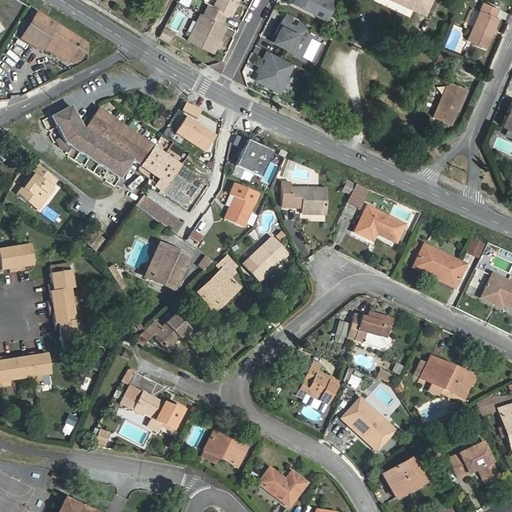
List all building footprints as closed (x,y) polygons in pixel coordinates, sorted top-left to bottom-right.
[(228,15),(236,0),(213,0),(210,5),(228,15)] [(293,0),(293,1),(327,19),(337,0),(293,0)] [(391,0),(425,15),(432,0),(391,0)] [(487,49),(499,19),(496,18),(499,9),(482,2),(466,40),(487,49)] [(41,51),(43,47),(69,63),(74,55),(80,60),(87,49),(87,44),(37,12),(21,38),(41,51)] [(179,30),(185,16),(178,13),(172,27),(179,30)] [(209,53),(223,26),(200,14),(196,20),(194,19),(187,32),(189,33),(186,40),(209,53)] [(304,28),(282,17),(275,31),(276,32),(272,39),(292,50),(304,28)] [(159,38),(170,44),(176,32),(164,27),(159,38)] [(277,91),(291,64),(265,50),(262,58),(264,59),(254,79),(277,91)] [(444,66),(449,56),(440,52),(435,61),(444,66)] [(450,125),(466,89),(448,82),(433,118),(450,125)] [(182,111),(197,119),(202,110),(186,102),(182,111)] [(511,130),(511,102),(502,126),(511,130)] [(136,162),(85,128),(70,103),(48,115),(64,144),(123,183),(136,162)] [(154,147),(155,146),(98,109),(85,128),(136,162),(141,165),(154,147)] [(176,132),(206,151),(216,135),(187,116),(176,132)] [(262,179),(274,153),(246,140),(234,166),(262,179)] [(205,185),(206,184),(154,147),(141,165),(140,165),(160,179),(156,186),(160,189),(158,192),(165,196),(167,194),(185,205),(200,183),(205,185)] [(46,194),(57,180),(37,165),(32,172),(35,174),(23,190),(22,188),(17,195),(37,210),(48,195),(46,194)] [(325,214),(326,189),(290,188),(290,183),(281,183),(281,207),(301,208),(301,214),(325,214)] [(243,227),(258,194),(234,184),(230,194),(235,196),(225,219),(243,227)] [(369,190),(356,184),(346,204),(359,210),(369,190)] [(181,225),(141,197),(135,205),(175,233),(181,225)] [(395,243),(403,225),(366,207),(354,232),(372,241),(376,233),(395,243)] [(193,230),(188,240),(199,246),(204,236),(193,230)] [(86,243),(95,250),(103,240),(94,233),(86,243)] [(282,260),(288,254),(272,237),(242,265),(258,282),(264,277),(262,275),(281,258),(282,260)] [(477,257),(483,244),(472,239),(467,252),(477,257)] [(30,244),(13,247),(17,271),(24,270),(24,267),(33,266),(30,244)] [(454,287),(464,265),(424,246),(415,265),(432,273),(431,276),(454,287)] [(10,273),(17,271),(13,247),(0,248),(0,268),(0,271),(9,269),(10,273)] [(173,289),(187,258),(166,248),(152,280),(173,289)] [(215,263),(205,256),(198,266),(205,272),(215,263)] [(221,270),(229,278),(235,273),(233,270),(236,267),(227,256),(216,266),(221,271),(221,270)] [(71,270),(70,271),(68,263),(50,266),(51,273),(50,274),(51,283),(47,283),(49,291),(70,288),(74,288),(71,270)] [(115,265),(108,269),(120,289),(127,286),(115,265)] [(233,293),(238,288),(229,278),(221,270),(221,271),(198,293),(205,301),(201,304),(211,314),(220,305),(216,302),(229,289),(233,293)] [(511,284),(492,275),(481,298),(500,307),(502,304),(511,308),(511,284)] [(50,300),(46,301),(48,308),(78,303),(77,296),(72,297),(70,288),(49,291),(50,300)] [(262,290),(252,295),(256,303),(266,299),(262,290)] [(79,311),(78,303),(48,308),(49,316),(52,315),(54,324),(75,321),(74,311),(79,311)] [(170,350),(193,327),(178,312),(162,327),(155,320),(144,331),(151,338),(155,334),(170,350)] [(385,343),(392,319),(368,313),(366,318),(353,315),(346,338),(363,342),(364,337),(385,343)] [(79,338),(81,337),(79,320),(75,321),(54,324),(55,332),(58,332),(60,340),(61,340),(62,347),(80,345),(79,338)] [(125,349),(122,357),(129,360),(133,353),(125,349)] [(47,353),(38,354),(37,351),(30,352),(34,381),(42,380),(41,376),(50,375),(47,353)] [(27,382),(34,381),(30,352),(23,353),(23,357),(14,358),(18,380),(27,379),(27,382)] [(18,380),(14,358),(5,359),(5,356),(0,356),(0,373),(2,386),(9,385),(9,381),(18,380)] [(442,389),(463,399),(471,381),(460,376),(462,373),(429,357),(419,378),(432,384),(428,392),(438,396),(442,389)] [(383,362),(376,378),(386,382),(393,367),(383,362)] [(326,405),(337,382),(316,372),(319,367),(311,363),(306,373),(313,376),(306,390),(299,387),(295,395),(303,399),(305,394),(326,405)] [(395,364),(392,372),(399,375),(402,367),(395,364)] [(356,388),(363,375),(354,370),(347,383),(356,388)] [(471,381),(473,378),(462,373),(460,376),(471,381)] [(394,388),(398,395),(405,391),(400,384),(394,388)] [(174,403),(172,407),(142,392),(135,405),(123,398),(120,404),(172,431),(184,408),(174,403)] [(481,413),(492,409),(488,398),(477,404),(481,413)] [(373,440),(387,425),(359,400),(345,414),(353,421),(349,425),(359,434),(362,430),(373,440)] [(511,405),(499,410),(511,450),(511,405)] [(65,423),(74,427),(78,419),(69,415),(65,423)] [(108,433),(99,430),(96,442),(104,445),(108,433)] [(498,476),(491,463),(476,431),(467,436),(472,447),(448,459),(458,479),(477,470),(483,484),(498,476)] [(229,439),(228,441),(212,433),(204,449),(237,466),(240,459),(235,456),(240,445),(229,439)] [(411,486),(423,479),(411,458),(382,475),(396,499),(413,489),(411,486)] [(288,507),(306,483),(291,472),(285,480),(269,468),(258,483),(288,507)] [(91,511),(65,500),(59,511),(91,511)]
